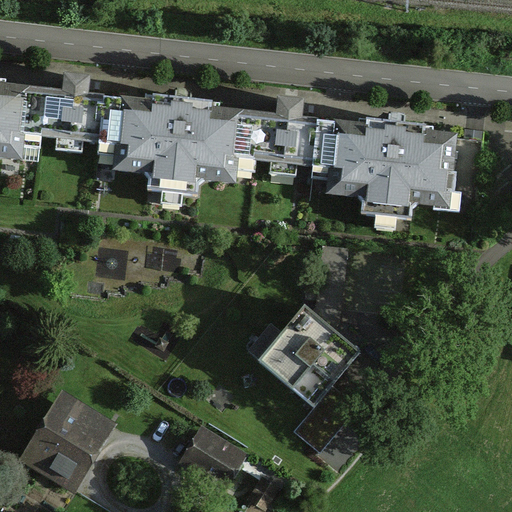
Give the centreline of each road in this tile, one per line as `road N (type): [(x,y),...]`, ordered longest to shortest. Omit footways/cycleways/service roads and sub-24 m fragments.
road 1 (residential): [(0,36),(511,92)]
road 2 (residential): [(511,241),(403,350)]
